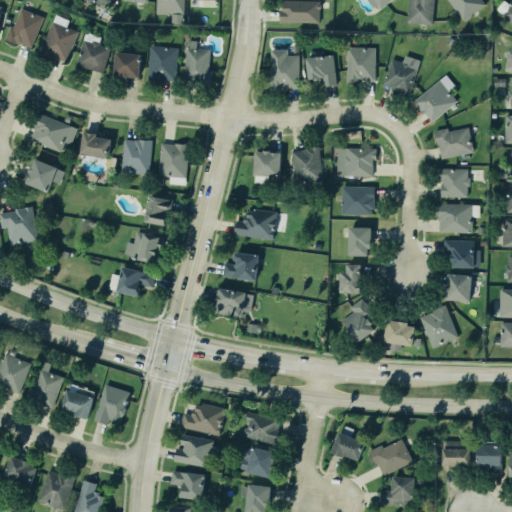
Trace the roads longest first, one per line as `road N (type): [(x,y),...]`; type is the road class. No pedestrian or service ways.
road 1 (tertiary): [(143,511),(153,432),(248,44),(248,0)]
road 2 (residential): [(392,120),(367,111),(269,118),(100,102),(0,64)]
road 3 (secondary): [(168,369),(326,400),(511,406)]
road 4 (secondary): [(176,340),(0,278)]
road 5 (residential): [(392,120),(412,147),(412,274)]
road 6 (residential): [(0,414),(148,459)]
road 7 (residential): [(331,369),(304,511)]
road 8 (secondary): [(511,374),(385,374)]
road 9 (secondary): [(299,365),(176,340)]
